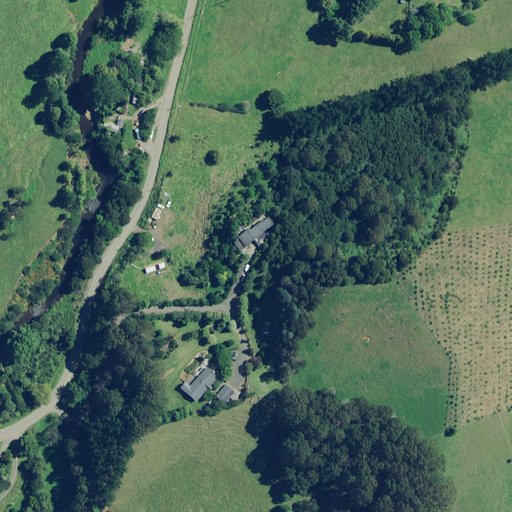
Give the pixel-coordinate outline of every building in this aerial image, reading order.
[(129,123),(126,140),(123,140),(122,146),(134,148),(139,149),(143,125),(129,123)] [(105,124),(104,130),(117,134),(119,127),(105,124)] [(156,208),(151,218),(158,221),(162,211),(156,208)] [(262,223),(260,221),(249,231),(248,229),(237,238),(238,239),(232,244),(240,252),(253,241),(260,249),(270,241),(269,241),(270,240),(265,235),(275,227),(275,226),(268,217),(262,223)] [(207,390),(209,392),(212,388),(210,386),(218,378),(215,375),(217,373),(212,369),(210,371),(207,368),(190,387),(185,382),(180,388),(196,403),(207,390)] [(228,385),(227,386),(226,385),(216,397),(224,404),(229,398),(233,401),(238,396),(232,391),(234,389),(228,385)]
